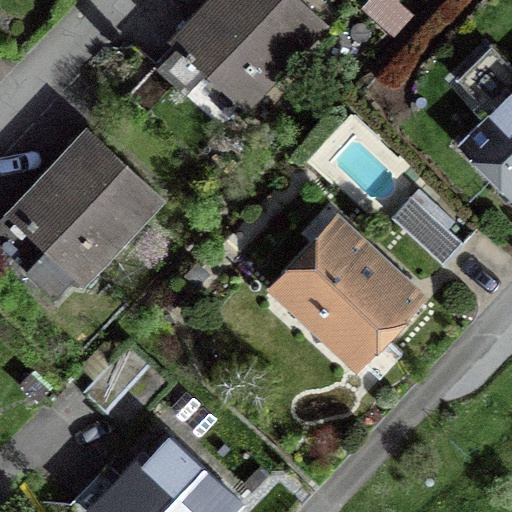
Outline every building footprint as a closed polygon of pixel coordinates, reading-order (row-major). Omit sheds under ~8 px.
[(300,0),(210,0),(173,39),(243,105),(322,21),(300,0)] [(511,90),(459,143),(511,196),(511,90)] [(89,133),(14,214),(49,246),(25,272),(54,299),(71,281),(73,283),(155,195),(89,133)] [(411,195),(391,217),(444,264),(464,242),(411,195)] [(311,316),(357,358),(415,295),(336,222),(285,278),(318,309),(311,316)] [(132,424),(173,380),(129,340),(88,384),(132,424)] [(227,511),(238,501),(170,437),(149,459),(143,453),(123,474),(130,480),(99,511),(227,511)]
